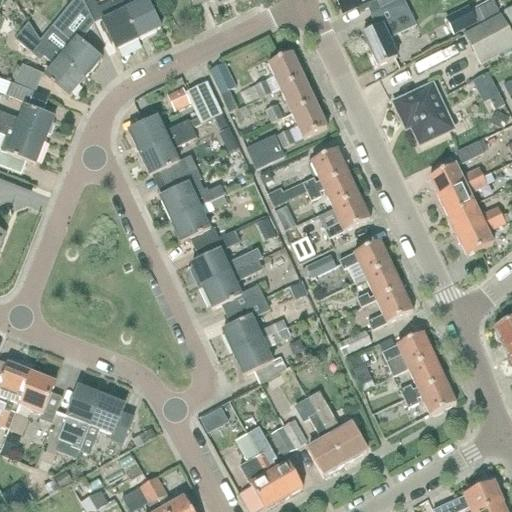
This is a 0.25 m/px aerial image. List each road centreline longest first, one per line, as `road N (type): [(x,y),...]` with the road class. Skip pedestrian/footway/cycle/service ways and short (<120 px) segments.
road 1 (tertiary): [(461,321),(305,2)]
road 2 (residential): [(170,411),(201,393),(205,372),(117,178),(86,154)]
road 3 (residential): [(86,154),(120,93),(305,2)]
road 4 (residential): [(18,326),(86,154)]
road 5 (residential): [(170,411),(150,381),(18,326)]
road 6 (residential): [(369,511),(505,434)]
road 7 (tertiary): [(505,434),(461,321)]
